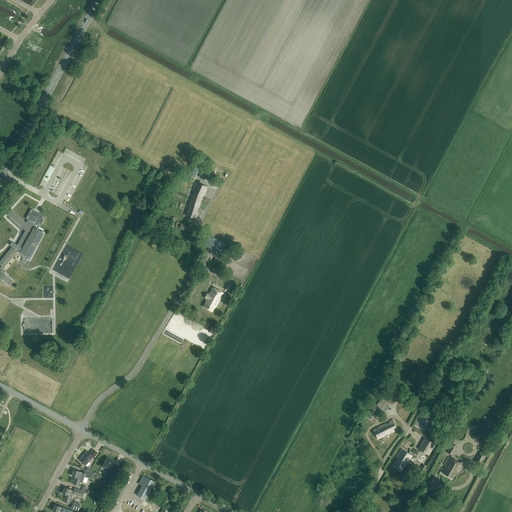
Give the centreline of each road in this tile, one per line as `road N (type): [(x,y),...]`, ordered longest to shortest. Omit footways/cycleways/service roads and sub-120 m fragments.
road 1 (residential): [(81,430),(96,401),(137,368),(191,279),(197,226),(219,185)]
road 2 (tertiary): [(0,180),(100,0)]
road 3 (unclassified): [(197,494),(81,430)]
road 4 (residential): [(360,511),(420,401)]
